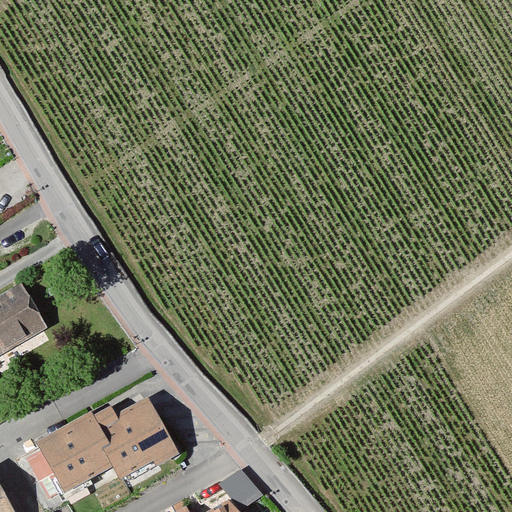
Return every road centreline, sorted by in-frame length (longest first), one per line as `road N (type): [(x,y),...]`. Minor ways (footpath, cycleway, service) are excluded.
road 1 (residential): [(0,90),(108,278),(300,511)]
road 2 (unknown): [(252,454),(511,253)]
road 3 (unknown): [(169,352),(0,441)]
